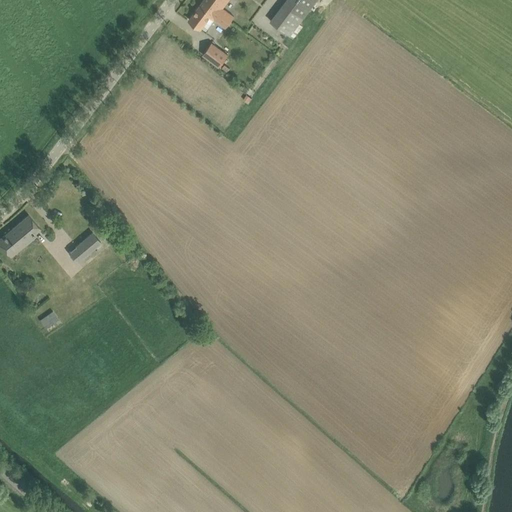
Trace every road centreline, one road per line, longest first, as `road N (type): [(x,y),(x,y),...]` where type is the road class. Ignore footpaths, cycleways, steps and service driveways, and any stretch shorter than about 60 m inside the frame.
road 1 (unclassified): [(0,217),(30,190),(174,0)]
road 2 (track): [(457,511),(485,404),(511,348)]
